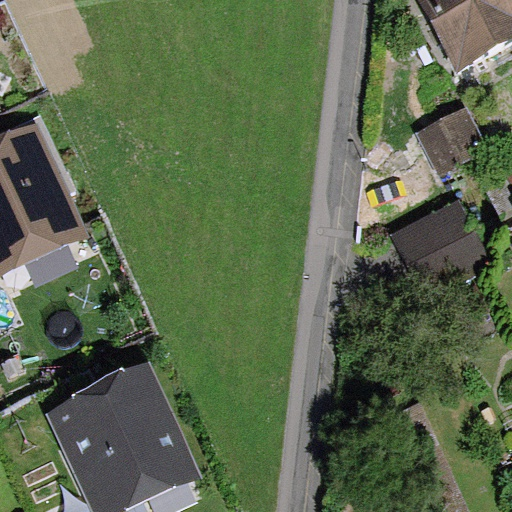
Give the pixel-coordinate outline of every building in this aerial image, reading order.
[(511,55),(511,0),(410,0),(458,86),(511,55)] [(489,156),(467,112),(417,136),(439,180),(489,156)] [(0,286),(91,244),(38,131),(0,148),(0,286)] [(494,272),(460,206),(390,241),(424,308),(494,272)] [(147,511),(204,485),(151,371),(47,420),(89,511),(147,511)]
